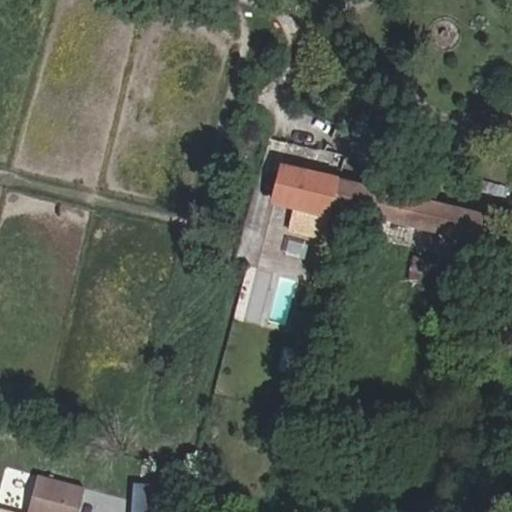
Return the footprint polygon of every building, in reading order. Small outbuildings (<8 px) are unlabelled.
[(325,232),(330,209),(336,181),(281,167),(273,203),(310,212),(306,227),(325,232)] [(476,244),(483,217),(336,181),(330,209),(334,210),(346,213),(374,220),(411,228),(476,244)] [(343,223),(346,213),(334,210),(332,221),(343,223)] [(411,228),(374,220),(370,237),(407,246),(411,228)] [(305,370),(314,334),(307,333),(298,368),(305,370)] [(294,365),(299,346),(285,343),(281,361),(294,365)] [(138,511),(162,511),(168,475),(144,472),(138,511)] [(26,511),(77,511),(84,490),(36,476),(26,511)]
